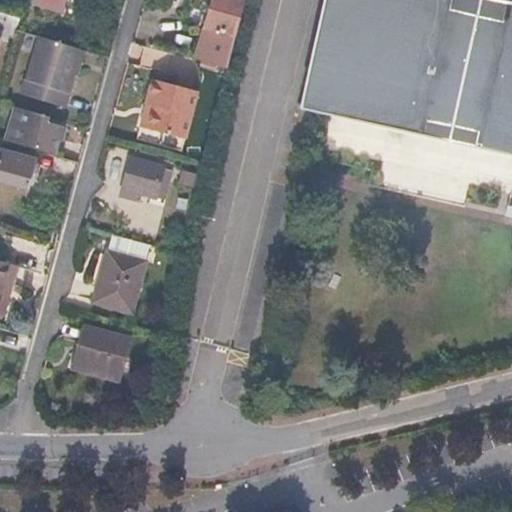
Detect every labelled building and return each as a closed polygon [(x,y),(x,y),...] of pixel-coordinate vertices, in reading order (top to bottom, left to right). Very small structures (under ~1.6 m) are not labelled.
[(38,0),(37,4),(58,9),(60,0),(38,0)] [(243,0),(211,0),(195,60),(227,69),(243,0)] [(511,0),(332,0),(308,107),(319,109),(511,154),(511,0)] [(0,42),(11,45),(15,30),(18,21),(0,15),(0,42)] [(81,50),(37,37),(19,95),(64,108),(81,50)] [(145,104),(152,106),(146,130),(184,141),(196,92),(151,81),(145,104)] [(152,106),(145,104),(139,128),(146,130),(152,106)] [(51,117),(28,110),(17,147),(56,158),(64,125),(50,121),(51,117)] [(0,181),(24,189),(32,161),(0,151),(0,181)] [(161,168),(132,160),(121,196),(136,200),(138,194),(152,198),(161,168)] [(147,245),(109,235),(105,251),(143,261),(147,245)] [(143,261),(105,251),(90,303),(130,314),(143,261)] [(20,267),(0,261),(0,316),(5,318),(20,267)] [(124,342),(84,330),(73,365),(114,376),(124,342)]
